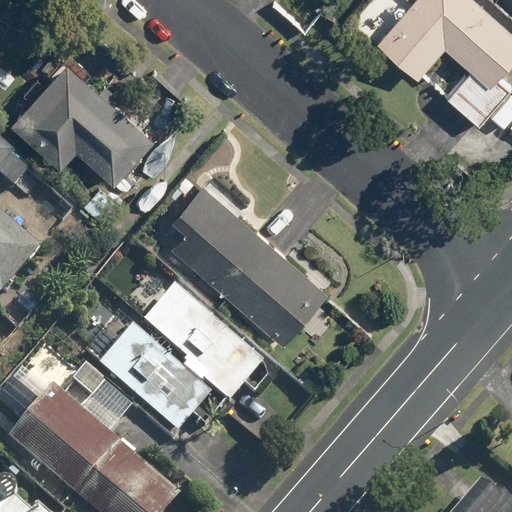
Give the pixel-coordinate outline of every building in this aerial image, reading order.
[(372,0),(353,23),(418,77),(444,45),(471,68),(448,96),(481,123),(511,86),(499,76),(511,59),(511,27),(478,0),(372,0)] [(53,42),(29,68),(44,82),(10,119),(60,164),(77,146),(114,180),(155,135),(53,42)] [(0,295),(41,250),(0,212),(0,178),(11,189),(27,171),(0,146),(0,295)] [(186,229),(172,244),(284,342),(328,291),(203,181),(171,216),(186,229)] [(120,205),(98,186),(83,203),(105,223),(120,205)] [(148,312),(101,366),(179,434),(193,418),(204,428),(228,401),(232,404),(246,387),(254,394),(274,372),(155,269),(131,297),(148,312)] [(28,415),(8,439),(93,511),(168,511),(182,497),(109,435),(132,409),(101,382),(79,408),(53,386),(43,398),(28,385),(13,402),(28,415)] [(17,492),(16,489),(14,486),(12,484),(9,483),(6,482),(2,483),(0,483),(0,511),(41,511),(39,510),(37,511),(28,511),(14,500),(16,497),(17,495),(17,492)] [(506,511),(475,484),(449,511),(506,511)]
